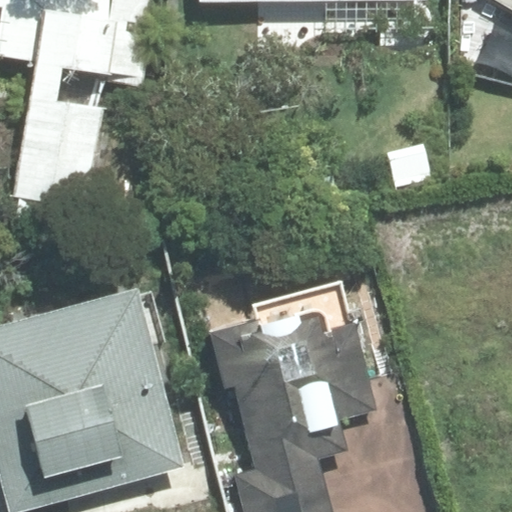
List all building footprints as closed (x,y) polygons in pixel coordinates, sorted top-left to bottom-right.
[(0,0),(0,60),(13,62),(0,155),(0,192),(75,203),(88,109),(36,102),(41,65),(129,77),(140,0),(0,0)] [(511,0),(485,0),(511,15),(511,0)] [(430,139),(384,147),(393,201),(439,193),(430,139)] [(0,315),(0,511),(6,511),(167,465),(111,282),(0,315)] [(330,292),(186,332),(202,388),(215,385),(238,469),(226,473),(236,511),(321,511),(307,460),(337,451),(330,425),(364,416),(330,292)]
